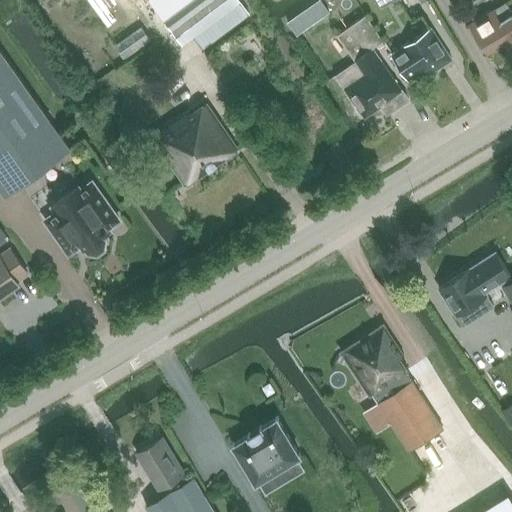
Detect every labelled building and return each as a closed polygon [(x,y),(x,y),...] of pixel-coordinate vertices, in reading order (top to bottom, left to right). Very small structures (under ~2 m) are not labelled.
[(149,0),(180,40),(199,26),(232,0),(149,0)] [(247,11),(238,0),(232,0),(199,26),(210,39),(247,11)] [(469,24),(484,49),(487,53),(504,43),(511,54),(511,53),(511,10),(506,2),(469,24)] [(337,34),(347,49),(355,60),(335,75),(365,117),(381,106),(386,114),(408,98),(381,61),(382,60),(373,48),(383,40),(365,14),(337,34)] [(142,26),(116,44),(125,58),(151,40),(142,26)] [(431,28),(399,49),(392,54),(409,79),(419,73),(422,78),(451,59),(431,28)] [(71,148),(1,51),(0,51),(0,186),(6,195),(71,148)] [(186,185),(238,149),(206,102),(191,113),(188,110),(151,135),(186,185)] [(57,211),(45,220),(68,252),(80,244),(83,249),(85,248),(88,252),(96,253),(103,249),(104,240),(101,236),(109,230),(107,227),(119,219),(92,182),(80,190),(78,186),(52,205),(57,211)] [(17,280),(27,273),(10,248),(0,254),(0,296),(19,283),(17,280)] [(511,274),(496,251),(439,288),(457,315),(489,294),(487,291),(511,274)] [(408,451),(444,428),(406,371),(409,370),(402,358),(404,357),(383,324),(366,335),(365,332),(355,339),(357,342),(340,352),(370,398),(372,396),(408,451)] [(497,329),(476,332),(479,355),(500,352),(497,329)] [(277,416),(232,444),(255,482),(300,455),(277,416)] [(159,490),(185,474),(163,438),(137,453),(159,490)] [(214,511),(194,478),(146,507),(149,511),(214,511)] [(511,511),(511,499),(491,511),(511,511)]
